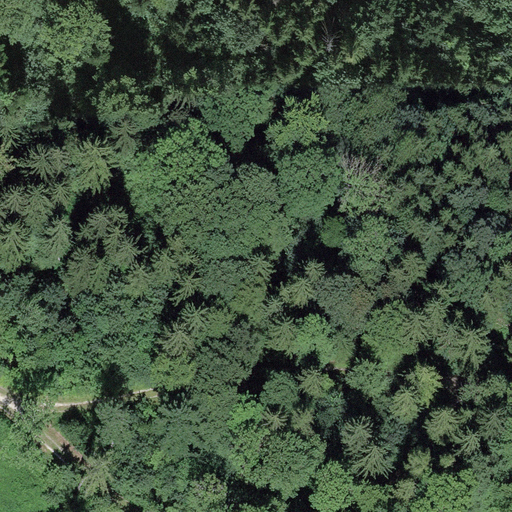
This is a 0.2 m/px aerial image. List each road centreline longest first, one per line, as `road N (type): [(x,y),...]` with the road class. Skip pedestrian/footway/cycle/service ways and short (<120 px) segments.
road 1 (track): [(0,388),(31,406),(231,380),(475,400)]
road 2 (track): [(31,406),(137,511)]
road 3 (track): [(393,511),(438,437),(475,400)]
